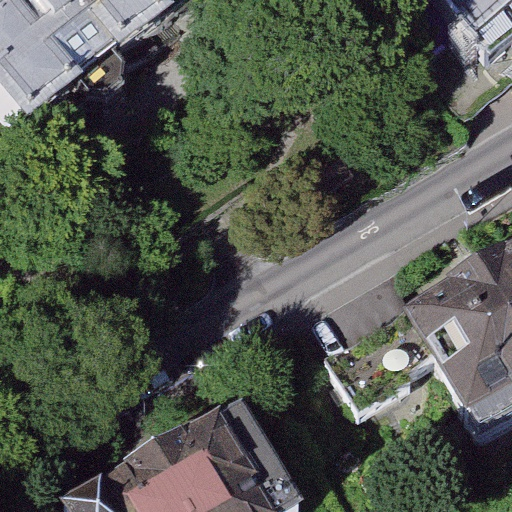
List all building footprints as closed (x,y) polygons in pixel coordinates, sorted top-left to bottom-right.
[(116,0),(0,0),(0,146),(146,39),(116,0)] [(511,0),(411,0),(459,70),(511,34),(511,0)] [(511,415),(511,248),(381,318),(451,448),(511,415)] [(368,355),(332,377),(353,413),(389,391),(368,355)] [(265,511),(214,417),(37,511),(265,511)]
